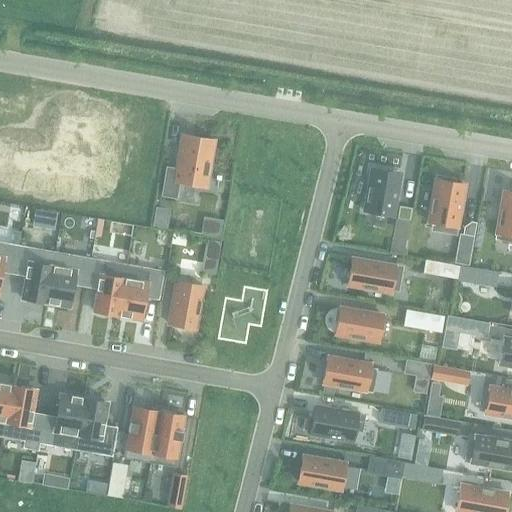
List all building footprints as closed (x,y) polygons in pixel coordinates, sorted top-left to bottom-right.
[(0,103),(0,143),(9,145),(11,133),(13,133),(17,106),(0,103)] [(52,112),(45,151),(75,157),(77,144),(78,144),(83,118),(52,112)] [(117,123),(110,163),(140,169),(142,156),(144,157),(149,129),(117,123)] [(206,187),(213,140),(181,135),(176,169),(165,167),(160,196),(176,199),(179,182),(206,187)] [(498,155),(494,178),(507,181),(511,158),(498,155)] [(371,169),(363,211),(391,216),(399,173),(371,169)] [(7,176),(3,200),(15,202),(18,178),(7,176)] [(454,233),(463,185),(452,183),(453,179),(436,176),(428,222),(433,223),(432,229),(454,233)] [(73,188),(69,211),(81,214),(85,190),(73,188)] [(511,241),(511,192),(503,191),(495,238),(511,241)] [(139,199),(134,221),(146,224),(151,201),(139,199)] [(156,208),(153,224),(165,227),(168,210),(156,208)] [(405,242),(392,240),(390,251),(403,253),(405,242)] [(0,243),(0,275),(1,272),(13,274),(18,246),(0,243)] [(18,246),(13,274),(25,276),(21,299),(45,303),(54,253),(18,246)] [(54,253),(45,303),(68,307),(72,284),(85,286),(90,259),(54,253)] [(90,259),(85,286),(97,289),(93,311),(117,315),(126,265),(90,259)] [(400,268),(394,266),(351,259),(347,285),(389,292),(390,288),(396,289),(400,268)] [(459,265),(442,262),(439,276),(456,279),(459,265)] [(126,265),(117,315),(140,319),(144,297),(157,299),(162,272),(126,265)] [(176,282),(168,324),(194,329),(201,286),(197,285),(198,279),(177,275),(176,282)] [(381,315),(339,308),(334,334),(377,341),(381,315)] [(406,310),(403,325),(439,331),(442,317),(406,310)] [(511,339),(503,338),(498,364),(511,366),(511,339)] [(327,357),(322,383),(371,391),(375,370),(368,368),(369,365),(327,357)] [(0,435),(2,436),(11,386),(0,384),(0,435)] [(11,386),(2,436),(24,440),(23,447),(37,450),(38,443),(43,415),(30,413),(34,390),(11,386)] [(482,387),(478,410),(484,411),(484,413),(511,417),(511,391),(489,387),(488,389),(482,387)] [(43,415),(38,443),(74,449),(83,399),(59,395),(55,418),(43,415)] [(83,399),(74,449),(111,455),(115,428),(102,426),(106,403),(83,399)] [(128,431),(124,457),(148,461),(157,410),(140,407),(140,408),(133,407),(130,420),(129,420),(127,431),(128,431)] [(157,410),(148,461),(174,466),(179,440),(180,441),(182,430),(181,429),(183,416),(176,415),(176,411),(158,407),(157,410)] [(362,416),(314,407),(312,418),(308,417),(306,432),(352,441),(354,429),(360,430),(362,416)] [(511,442),(468,435),(463,461),(511,469),(511,442)] [(344,463),(302,456),(297,482),(339,489),(344,463)] [(400,469),(401,463),(398,463),(369,458),(367,472),(399,477),(400,469)] [(171,474),(165,506),(180,508),(186,476),(171,474)] [(20,482),(16,506),(27,508),(32,484),(20,482)] [(109,484),(107,494),(119,497),(121,486),(109,484)] [(460,485),(455,511),(461,511),(502,511),(506,493),(460,485)] [(91,495),(87,511),(99,511),(102,497),(91,495)] [(106,497),(103,511),(115,511),(118,499),(106,497)]
